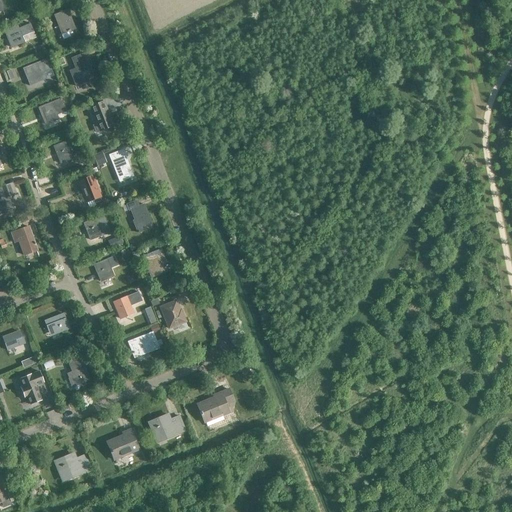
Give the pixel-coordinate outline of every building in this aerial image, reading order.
[(61,34),(75,29),(67,10),(54,15),(61,34)] [(30,24),(19,28),(18,25),(4,30),(7,38),(8,38),(12,48),(25,43),(22,37),(34,32),(30,24)] [(71,58),(75,69),(70,71),(76,86),(82,84),(82,85),(84,84),(84,83),(88,82),(88,80),(94,78),(84,53),(71,58)] [(62,57),(56,60),(59,66),(65,64),(62,57)] [(51,70),(47,59),(22,68),(25,76),(26,75),(30,86),(43,81),(41,74),(51,70)] [(61,98),(38,108),(41,115),(42,115),(46,125),(59,120),(56,112),(61,110),(62,112),(66,110),(61,98)] [(103,101),(90,107),(99,131),(113,126),(103,101)] [(61,163),(74,158),(67,141),(53,146),(56,154),(57,153),(61,163)] [(132,175),(122,150),(109,155),(119,180),(132,175)] [(79,181),(87,202),(93,200),(94,203),(101,201),(99,197),(101,197),(93,176),(79,181)] [(0,195),(6,213),(21,208),(17,196),(16,197),(11,183),(0,187),(0,195)] [(146,230),(144,226),(151,223),(143,204),(138,206),(136,201),(127,205),(129,210),(131,209),(135,220),(133,221),(138,233),(146,230)] [(103,215),(97,218),(83,223),(86,231),(87,230),(91,240),(110,233),(103,215)] [(14,243),(19,241),(24,256),(37,251),(28,227),(11,233),(14,243)] [(162,249),(150,254),(143,257),(146,263),(149,261),(155,276),(168,270),(162,255),(164,254),(162,249)] [(100,282),(114,276),(107,259),(93,264),(100,282)] [(120,320),(134,314),(130,306),(142,301),(138,291),(112,302),(120,320)] [(168,329),(185,322),(182,314),(181,315),(175,301),(160,307),(168,329)] [(50,336),(68,329),(63,314),(44,321),(50,336)] [(7,350),(24,344),(19,331),(2,337),(7,350)] [(134,357),(158,348),(152,333),(128,342),(134,357)] [(71,372),(66,374),(71,388),(90,381),(84,367),(80,357),(67,362),(71,372)] [(26,398),(29,405),(40,401),(34,386),(41,383),(37,372),(18,379),(21,387),(19,388),(24,399),(26,398)] [(226,405),(233,402),(228,389),(212,395),(214,400),(197,408),(200,415),(203,422),(204,422),(206,426),(223,420),(221,415),(229,412),(226,405)] [(166,439),(185,431),(179,416),(168,421),(165,415),(148,422),(155,439),(165,435),(166,439)] [(113,460),(138,450),(130,430),(122,434),(122,433),(124,438),(107,445),(113,460)] [(71,478),(91,470),(84,455),(73,460),(71,454),(53,461),(60,478),(70,474),(71,478)] [(4,490),(0,491),(0,502),(2,508),(11,505),(10,503),(17,500),(12,489),(5,492),(4,490)]
